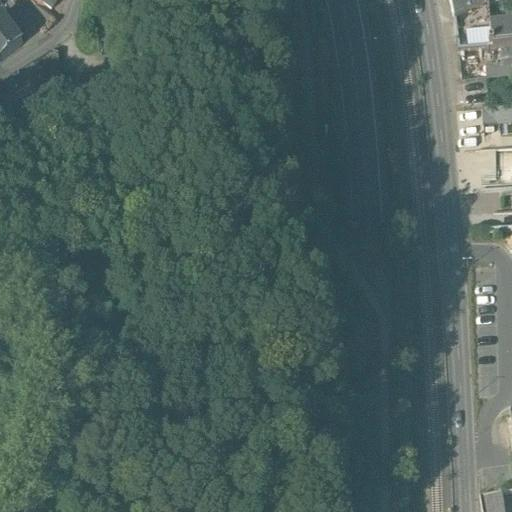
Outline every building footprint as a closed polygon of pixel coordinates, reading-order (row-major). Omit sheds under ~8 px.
[(448,0),(453,20),(487,5),(497,0),(448,0)] [(0,47),(22,32),(1,3),(0,3),(0,47)] [(487,5),(453,20),(455,30),(491,18),(487,5)] [(511,26),(490,29),(492,49),(499,48),(511,47),(511,26)] [(490,29),(455,32),(458,52),(492,49),(490,29)] [(501,66),(459,70),(461,82),(477,80),(511,77),(511,55),(511,47),(499,48),(501,66)] [(48,86),(36,56),(20,65),(21,71),(17,72),(15,67),(9,70),(9,75),(8,76),(13,89),(17,98),(48,86)] [(477,80),(461,82),(463,110),(479,110),(477,80)] [(5,103),(17,98),(13,89),(2,93),(5,103)] [(511,108),(482,109),(483,125),(511,123),(511,108)] [(511,148),(479,149),(480,191),(511,189),(511,148)] [(511,189),(480,191),(460,192),(465,214),(493,213),(493,202),(511,200),(511,189)] [(504,511),(501,491),(497,492),(497,493),(479,496),(481,511),(504,511)]
